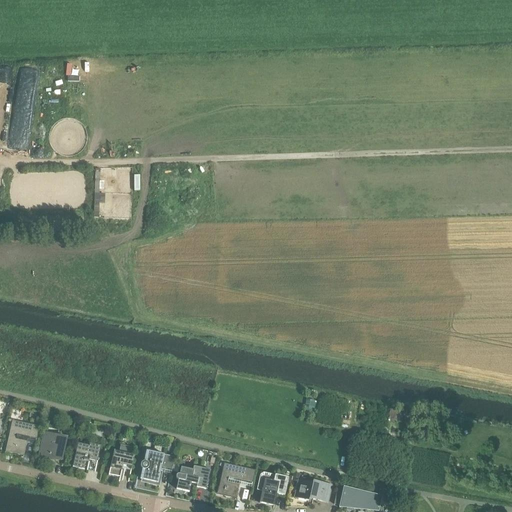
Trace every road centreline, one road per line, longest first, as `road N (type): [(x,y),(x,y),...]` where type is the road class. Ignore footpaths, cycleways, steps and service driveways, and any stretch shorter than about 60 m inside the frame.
road 1 (track): [(511,151),(123,163)]
road 2 (residential): [(0,466),(146,499)]
